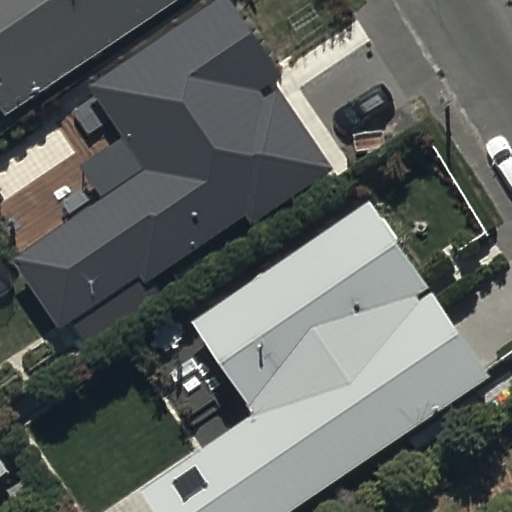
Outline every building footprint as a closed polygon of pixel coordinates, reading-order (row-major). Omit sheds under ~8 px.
[(0,0),(0,120),(0,121),(194,2),(193,0),(0,0)] [(228,0),(214,0),(89,86),(122,135),(78,165),(101,198),(10,260),(58,331),(72,321),(85,339),(160,288),(153,278),(244,216),(250,226),(332,170),(272,83),(282,76),(228,0)] [(0,177),(0,232),(25,216),(0,177)] [(149,511),(305,511),(491,388),(373,212),(199,328),(259,418),(151,490),(140,498),(149,511)] [(0,458),(0,490),(14,482),(0,458)]
